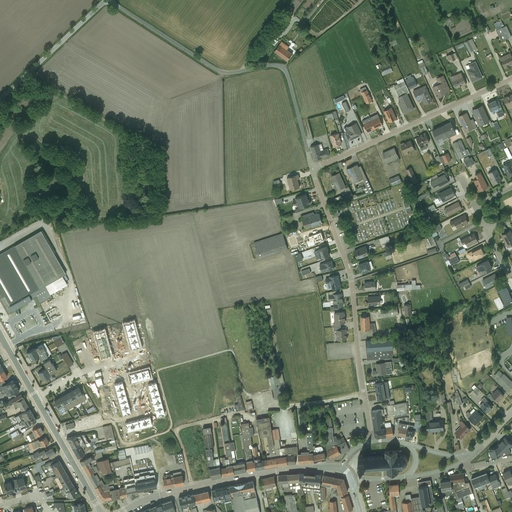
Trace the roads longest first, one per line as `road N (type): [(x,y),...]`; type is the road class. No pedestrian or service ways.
road 1 (residential): [(312,166),(281,66),(223,73),(106,0)]
road 2 (residential): [(369,442),(351,281),(312,166)]
road 3 (secondary): [(124,511),(160,495),(260,473),(340,468)]
road 4 (unknown): [(0,248),(45,225),(71,277),(65,326),(7,347)]
road 5 (residential): [(511,78),(312,166)]
road 6 (unclassified): [(106,0),(0,99)]
road 7 (secondary): [(35,397),(100,511)]
